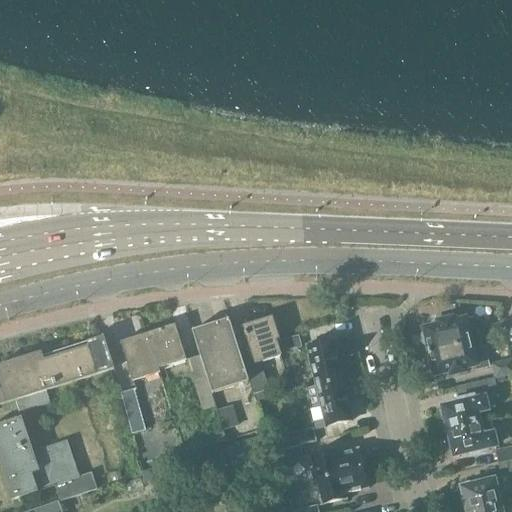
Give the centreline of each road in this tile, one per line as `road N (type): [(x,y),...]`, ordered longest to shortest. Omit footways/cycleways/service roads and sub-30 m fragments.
road 1 (secondary): [(0,312),(135,278),(235,265),(511,271)]
road 2 (secondary): [(511,238),(183,230)]
road 3 (residential): [(420,511),(372,315)]
road 4 (secondary): [(183,230),(0,257)]
road 5 (secondary): [(183,230),(90,213),(0,213)]
